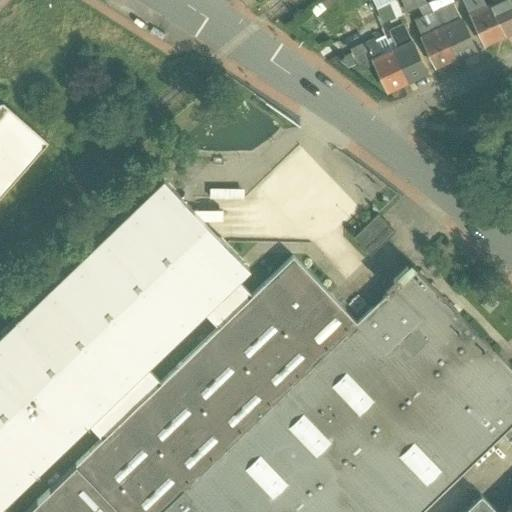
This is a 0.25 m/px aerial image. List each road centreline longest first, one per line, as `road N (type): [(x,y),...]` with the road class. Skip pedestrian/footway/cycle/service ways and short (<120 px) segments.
road 1 (residential): [(172,0),(373,133)]
road 2 (residential): [(373,133),(511,245)]
road 3 (residential): [(373,133),(511,57)]
